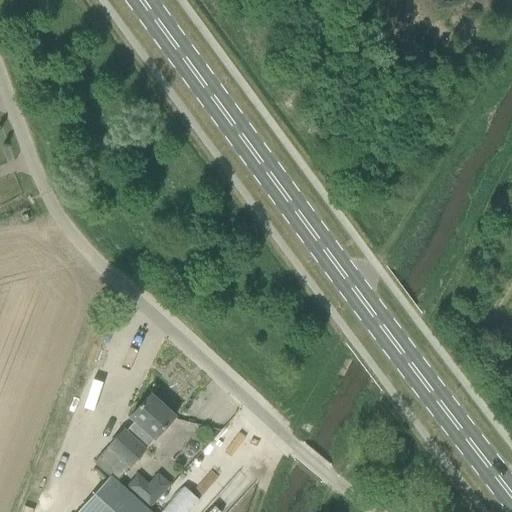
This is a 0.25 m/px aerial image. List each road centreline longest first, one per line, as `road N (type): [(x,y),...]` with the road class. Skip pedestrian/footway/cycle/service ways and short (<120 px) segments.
road 1 (secondary): [(511,497),(140,0)]
road 2 (unclassified): [(371,511),(69,234),(37,177),(0,76)]
